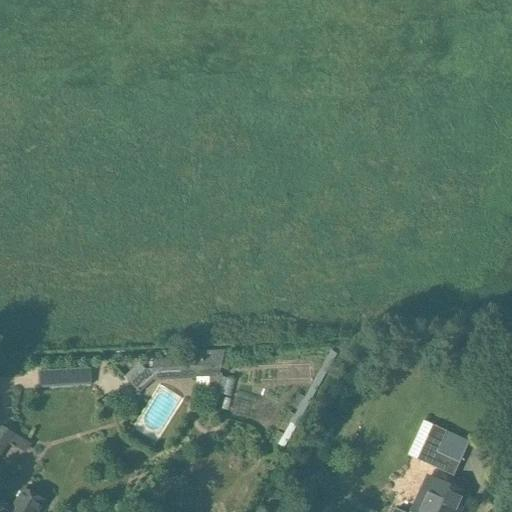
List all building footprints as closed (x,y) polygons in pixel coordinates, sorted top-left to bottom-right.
[(154,360),(153,360),(154,371),(198,369),(219,368),(227,369),(226,359),(223,358),(224,352),(197,353),(197,358),(154,360)] [(139,363),(125,377),(133,385),(147,371),(139,363)] [(424,422),(408,456),(418,461),(455,477),(470,443),(433,426),(424,422)] [(0,429),(0,455),(15,433),(3,425),(0,429)] [(203,468),(188,496),(216,511),(233,511),(245,492),(203,468)] [(461,511),(469,496),(429,478),(413,511),(402,511),(396,509),(394,511),(461,511)] [(38,511),(45,501),(25,489),(12,509),(0,501),(0,511),(38,511)]
